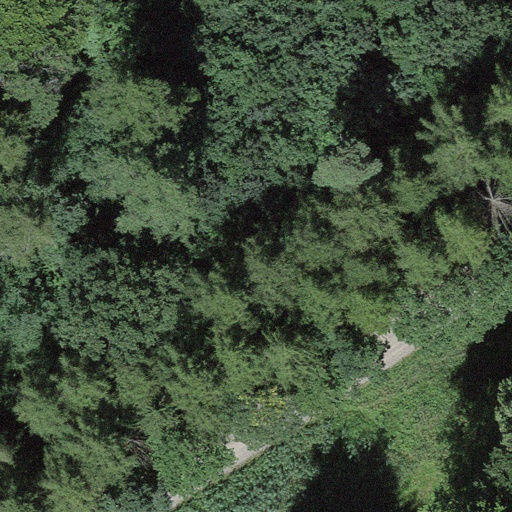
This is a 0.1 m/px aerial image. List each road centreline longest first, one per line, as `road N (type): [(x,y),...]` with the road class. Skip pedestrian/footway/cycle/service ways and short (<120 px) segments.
road 1 (track): [(0,377),(298,210),(511,56)]
road 2 (track): [(511,249),(123,511)]
